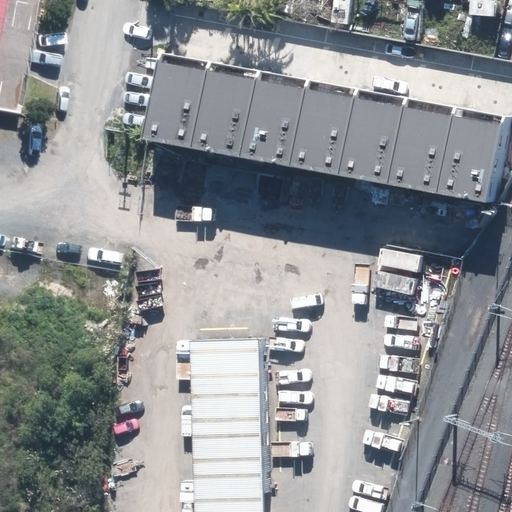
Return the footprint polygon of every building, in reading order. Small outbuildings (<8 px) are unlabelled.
[(224,62),(173,52),(158,139),(208,148),(224,62)] [(272,71),(224,62),(208,148),(256,157),(272,71)] [(320,79),(272,71),(256,157),(304,166),(320,79)] [(370,88),(320,79),(304,166),(354,175),(370,88)] [(419,98),(370,88),(354,175),(403,184),(419,98)] [(468,107),(419,98),(403,184),(453,193),(468,107)] [(511,144),(511,115),(468,107),(453,193),(501,202),(511,144)] [(274,511),(269,340),(200,342),(204,511),(274,511)]
